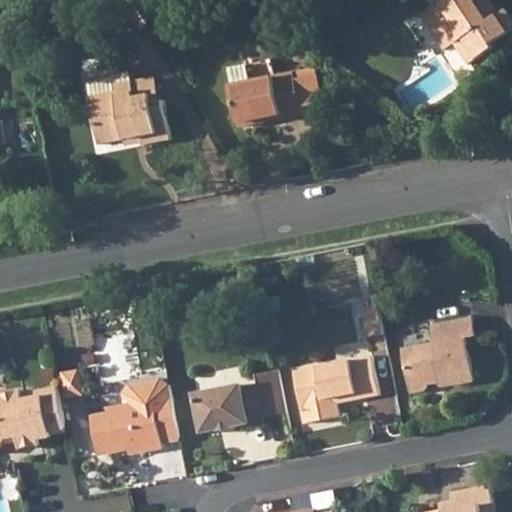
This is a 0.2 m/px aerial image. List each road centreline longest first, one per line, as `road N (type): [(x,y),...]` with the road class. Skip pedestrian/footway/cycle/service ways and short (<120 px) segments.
road 1 (residential): [(0,276),(499,183)]
road 2 (residential): [(208,511),(246,484),(511,435)]
